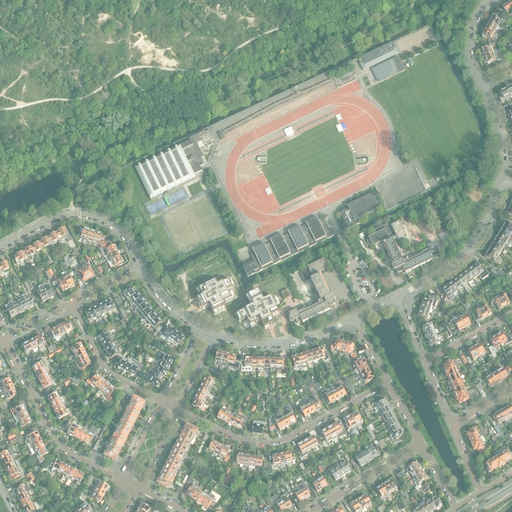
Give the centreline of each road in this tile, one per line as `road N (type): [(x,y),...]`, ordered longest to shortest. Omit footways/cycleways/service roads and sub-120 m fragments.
road 1 (unknown): [(411,0),(165,122)]
road 2 (residential): [(387,383),(267,443),(246,442),(177,408)]
road 3 (residential): [(122,479),(54,437),(3,338)]
road 4 (residential): [(0,248),(78,213),(115,227),(142,267)]
road 5 (residential): [(397,297),(473,249),(504,182)]
road 6 (unknown): [(0,95),(44,57),(40,42),(61,47),(82,36),(93,0)]
road 7 (residential): [(214,335),(267,345),(353,320)]
road 8 (residential): [(163,401),(108,371),(71,303)]
road 9 (residential): [(311,511),(422,444)]
